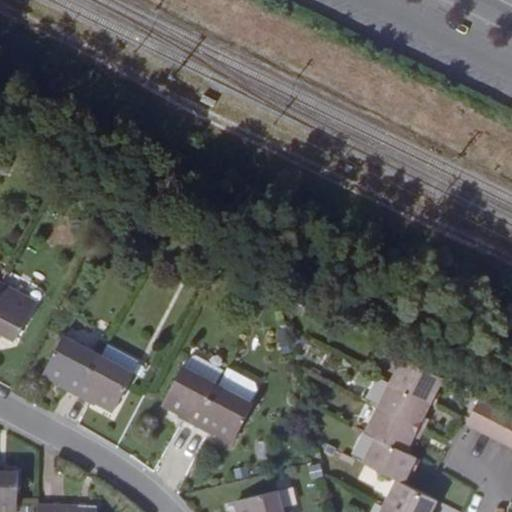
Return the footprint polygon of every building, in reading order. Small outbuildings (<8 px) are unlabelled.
[(22,341),(41,306),(6,287),(0,298),(0,335),(2,337),(5,332),(22,341)] [(69,379),(66,385),(84,395),(106,354),(71,336),(52,370),(69,379)] [(121,407),(140,373),(106,354),(84,395),(100,404),(103,398),(121,407)] [(382,437),(411,452),(448,378),(409,358),(372,432),(382,437)] [(203,428),(224,389),(188,370),(168,403),(187,413),(185,418),(203,428)] [(259,386),(232,372),(224,389),(254,406),(261,393),(259,386)] [(254,406),(224,389),(203,428),(219,437),(222,432),(239,441),(257,407),(254,406)] [(511,447),(511,412),(500,406),(486,400),(473,427),(486,434),(499,441),(511,447)] [(411,452),(382,437),(369,463),(403,481),(408,483),(421,457),(411,452)] [(5,470),(5,465),(0,465),(0,507),(23,509),(25,471),(5,470)] [(436,511),(442,501),(408,483),(403,481),(386,511),(436,511)] [(285,511),(280,490),(242,498),(245,511),(285,511)] [(84,507),(84,502),(44,501),(44,511),(102,511),(103,508),(84,507)]
